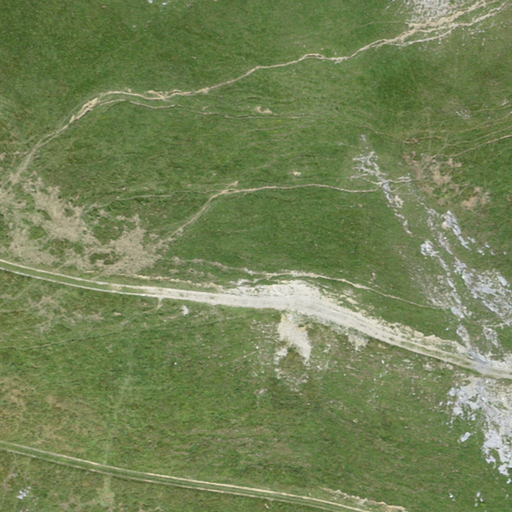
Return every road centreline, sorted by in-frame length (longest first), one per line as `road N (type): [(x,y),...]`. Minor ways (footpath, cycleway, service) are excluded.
road 1 (track): [(511,371),(308,308),(91,285),(0,264)]
road 2 (track): [(0,447),(353,511)]
